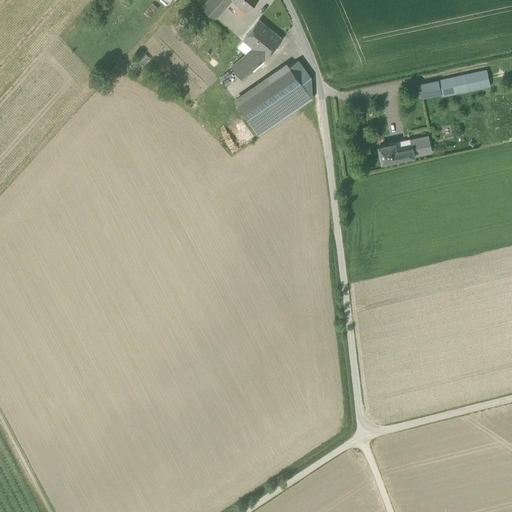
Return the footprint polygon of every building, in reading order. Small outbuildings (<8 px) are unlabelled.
[(210,0),(204,7),(214,16),(224,6),(217,0),(210,0)] [(228,0),(235,0),(246,9),(253,0),(217,0),(224,6),(228,0)] [(144,13),(149,17),(157,8),(152,4),(144,13)] [(266,58),(281,39),(258,20),(243,39),(253,47),(231,67),(242,79),(266,58)] [(298,60),(290,66),(302,83),(310,96),(313,82),(298,60)] [(269,80),(281,98),(289,93),(302,83),(290,66),(269,80)] [(417,85),(420,98),(440,94),(441,96),(489,86),(486,70),(417,85)] [(269,80),(252,92),(263,110),(281,98),(269,80)] [(297,105),(310,96),(302,83),(289,93),(297,105)] [(249,120),(263,110),(252,92),(236,103),(249,120)] [(289,93),(281,98),(263,110),(249,120),(259,135),(299,107),(297,105),(289,93)] [(428,136),(410,140),(412,147),(414,156),(432,151),(428,136)] [(409,139),(394,143),(396,150),(412,147),(410,140),(410,139),(409,139)] [(414,156),(412,147),(396,150),(394,143),(378,146),(381,163),(414,156)]
